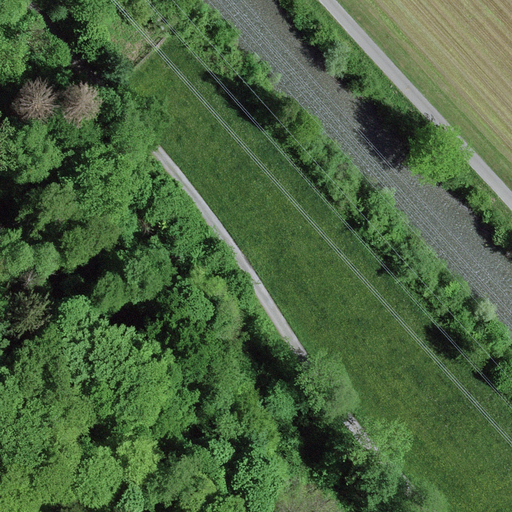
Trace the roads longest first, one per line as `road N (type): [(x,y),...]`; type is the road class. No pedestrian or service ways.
road 1 (track): [(16,0),(66,46),(218,236),(361,440),(443,511)]
road 2 (track): [(511,201),(328,0)]
